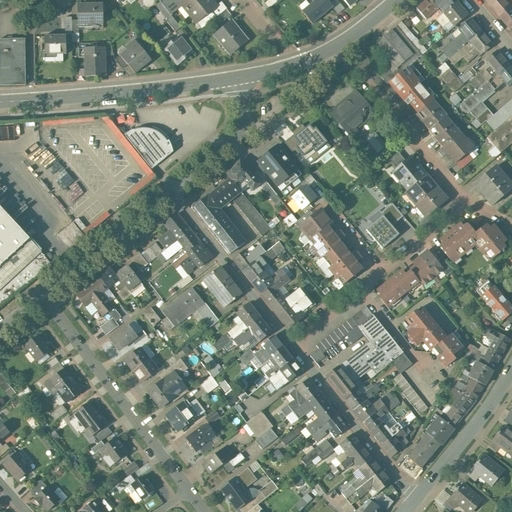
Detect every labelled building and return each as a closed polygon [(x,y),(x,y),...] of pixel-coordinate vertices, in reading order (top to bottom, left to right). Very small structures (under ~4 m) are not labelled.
[(216,6),(211,0),(164,0),(161,3),(171,16),(172,16),(169,13),(181,3),(190,14),(189,15),(196,24),(197,23),(217,7),(216,6)] [(313,0),(316,3),(304,13),(313,24),(332,8),(333,7),(329,2),(326,0),(313,0)] [(345,9),(337,0),(331,0),(329,2),(333,7),(332,8),(338,15),(345,9)] [(426,0),(416,9),(425,20),(439,8),(443,14),(456,3),(453,0),(426,0)] [(511,0),(506,0),(505,1),(504,0),(492,0),(488,4),(498,16),(510,7),(511,4),(511,0)] [(221,2),(216,6),(217,7),(197,23),(202,29),(216,18),(226,10),(227,9),(221,2)] [(456,3),(443,14),(450,21),(455,27),(467,16),(462,10),(460,12),(457,8),(459,7),(456,3)] [(103,5),(78,6),(79,25),(103,25),(103,5)] [(511,9),(510,7),(498,16),(509,30),(511,27),(511,9)] [(226,10),(216,18),(220,24),(231,16),(226,10)] [(402,21),(408,27),(419,16),(414,10),(402,21)] [(443,14),(436,20),(442,28),(450,21),(443,14)] [(181,28),(171,16),(166,21),(175,32),(181,28)] [(470,20),(458,29),(463,35),(470,42),(481,33),(470,20)] [(231,22),(214,36),(220,43),(222,41),(231,51),(245,39),(231,22)] [(383,39),(406,69),(421,56),(396,26),(383,39)] [(492,46),(481,33),(470,42),(449,60),(454,66),(463,58),(468,64),(479,54),(481,55),(492,46)] [(423,44),(430,39),(427,35),(420,41),(423,44)] [(463,35),(442,52),(449,60),(470,42),(463,35)] [(66,36),(45,37),(45,55),(67,54),(67,45),(73,45),(72,37),(66,37),(66,36)] [(179,36),(162,49),(176,67),(193,53),(187,46),(186,46),(179,36)] [(25,39),(0,39),(0,72),(26,72),(25,39)] [(406,69),(383,39),(372,47),(396,77),(406,69)] [(151,61),(134,40),(124,48),(128,53),(122,58),(127,65),(135,74),(151,61)] [(110,42),(100,43),(100,50),(104,50),(104,57),(113,57),(110,42)] [(508,65),(497,52),(485,61),(490,66),(497,74),(508,65)] [(100,56),(86,56),(86,58),(85,77),(104,77),(104,57),(100,56)] [(120,56),(114,60),(121,69),(127,65),(122,58),(120,56)] [(478,63),(473,66),(477,73),(482,70),(478,63)] [(511,83),(511,69),(508,65),(497,74),(504,83),(508,88),(511,83)] [(490,66),(475,79),(482,87),(497,74),(490,66)] [(396,77),(388,68),(379,75),(387,85),(389,83),(396,77)] [(420,85),(406,69),(396,77),(389,83),(402,99),(420,85)] [(458,80),(449,70),(440,77),(449,88),(458,80)] [(482,87),(462,104),(476,120),(487,110),(481,103),(504,83),(497,74),(482,87)] [(463,86),(458,80),(449,88),(454,94),(463,86)] [(433,101),(420,85),(402,99),(408,106),(410,104),(418,113),(433,101)] [(357,95),(347,104),(344,103),(339,108),(336,107),(331,111),(331,115),(339,124),(338,127),(341,130),(344,130),(349,136),(352,136),(356,133),(356,130),(370,119),(370,122),(371,121),(371,111),(355,92),(357,95)] [(456,106),(462,100),(456,94),(450,99),(456,106)] [(511,100),(493,117),(494,118),(487,123),(494,132),(511,116),(511,100)] [(446,117),(433,101),(418,113),(416,115),(429,131),(446,117)] [(407,108),(401,113),(404,117),(411,112),(407,108)] [(487,110),(476,120),(481,126),(492,116),(487,110)] [(511,116),(494,132),(487,138),(500,154),(511,143),(511,134),(510,132),(511,130),(511,116)] [(429,131),(429,132),(442,148),(447,144),(459,133),(446,117),(429,131)] [(129,133),(124,136),(152,170),(173,152),(172,147),(169,141),(168,142),(164,137),(159,134),(155,131),(150,129),(145,129),(139,129),(134,130),(129,133)] [(338,149),(324,133),(299,153),(314,170),(326,184),(334,178),(335,179),(337,177),(336,176),(339,174),(327,159),(338,149)] [(473,150),(459,133),(447,144),(453,150),(447,155),(455,164),(473,150)] [(298,150),(289,139),(284,143),(293,154),(298,150)] [(442,148),(437,152),(443,158),(447,155),(453,150),(447,144),(442,148)] [(278,146),(258,162),(260,165),(266,173),(281,191),(302,175),(278,146)] [(406,162),(396,151),(381,163),(386,169),(391,164),(396,170),(406,162)] [(396,170),(393,173),(408,191),(426,176),(411,157),(406,162),(396,170)] [(260,185),(240,162),(226,173),(231,180),(237,187),(244,181),(252,191),(260,185)] [(266,173),(260,165),(255,168),(261,176),(266,173)] [(511,186),(500,172),(496,167),(474,185),(492,206),(511,189),(511,186)] [(408,191),(405,194),(416,206),(437,189),(426,176),(408,191)] [(231,180),(208,197),(218,210),(241,192),(237,187),(231,180)] [(275,194),(267,185),(262,189),(271,201),(277,196),(275,194)] [(306,187),(292,198),(302,210),(316,199),(306,187)] [(437,189),(416,206),(425,218),(426,218),(434,212),(447,201),(437,189)] [(271,230),(243,195),(233,203),(261,237),(271,230)] [(203,222),(218,210),(208,197),(193,209),(203,222)] [(383,216),(392,227),(403,217),(392,204),(381,213),(379,211),(378,212),(382,217),(383,216)] [(0,268),(30,240),(0,207),(0,268)] [(25,217),(17,209),(9,217),(17,225),(25,217)] [(218,210),(203,222),(229,255),(244,243),(218,210)] [(321,210),(300,227),(311,241),(327,228),(332,224),(321,210)] [(434,212),(426,218),(419,224),(423,229),(438,217),(434,212)] [(178,213),(164,224),(170,230),(178,241),(191,231),(192,230),(178,213)] [(297,222),(291,214),(283,221),(289,228),(297,222)] [(382,217),(366,231),(382,249),(399,235),(392,227),(383,216),(382,217)] [(85,237),(73,223),(60,234),(71,248),(85,237)] [(480,241),(475,235),(468,227),(466,226),(464,228),(461,225),(440,241),(443,245),(440,247),(440,249),(452,263),(475,245),(480,241)] [(480,241),(475,245),(489,262),(504,250),(504,248),(502,246),(506,243),(493,226),(489,229),(487,227),(485,227),(475,235),(480,241)] [(311,241),(308,244),(316,254),(340,234),(337,230),(332,234),(327,228),(311,241)] [(178,241),(170,230),(159,238),(168,249),(178,241)] [(191,231),(178,241),(183,247),(187,252),(200,242),(191,231)] [(340,234),(316,254),(324,264),(343,248),(339,242),(344,238),(340,234)] [(163,253),(162,254),(168,261),(182,249),(181,248),(183,247),(178,241),(168,249),(163,253)] [(163,253),(155,242),(148,247),(157,258),(162,254),(163,253)] [(187,252),(186,253),(190,258),(195,265),(198,269),(213,257),(200,242),(187,252)] [(269,242),(261,248),(265,253),(271,249),(273,247),(269,242)] [(273,247),(271,249),(276,256),(284,250),(278,243),(273,247)] [(260,246),(256,250),(256,252),(250,257),(254,262),(265,253),(261,248),(260,246)] [(343,248),(324,264),(333,275),(358,255),(354,251),(349,255),(343,248)] [(265,253),(254,262),(259,268),(260,267),(261,268),(277,256),(276,256),(271,249),(265,253)] [(245,251),(233,260),(242,271),(254,262),(250,257),(245,251)] [(436,262),(427,251),(419,258),(435,277),(442,271),(443,271),(436,262)] [(41,252),(0,288),(0,307),(52,265),(41,252)] [(140,254),(132,260),(140,270),(148,264),(140,254)] [(358,255),(333,275),(342,286),(342,287),(347,283),(362,271),(356,264),(361,260),(358,255)] [(190,258),(180,266),(184,271),(187,275),(193,271),(191,268),(195,265),(190,258)] [(419,258),(413,263),(415,266),(409,271),(418,282),(422,287),(435,277),(419,258)] [(452,272),(441,258),(436,262),(443,271),(442,271),(447,277),(452,272)] [(259,268),(254,262),(242,271),(252,283),(263,274),(259,268)] [(143,286),(128,266),(116,275),(119,280),(124,286),(131,295),(143,286)] [(184,271),(180,266),(175,270),(179,275),(184,271)] [(116,275),(110,268),(98,277),(108,289),(114,284),(119,280),(116,275)] [(220,268),(206,279),(211,285),(209,287),(220,301),(222,300),(227,306),(241,295),(220,268)] [(281,270),(271,277),(270,280),(274,284),(285,275),(281,270)] [(402,272),(377,292),(381,297),(379,298),(387,308),(418,282),(411,273),(406,276),(402,272)] [(263,274),(252,283),(261,294),(272,286),(274,284),(270,280),(265,273),(263,274)] [(274,284),(272,286),(277,291),(290,281),(285,275),(274,284)] [(108,289),(98,277),(87,286),(96,298),(102,294),(108,289)] [(119,280),(114,284),(115,285),(117,288),(119,290),(124,286),(119,280)] [(337,280),(332,284),(338,291),(343,287),(342,287),(342,286),(337,280)] [(511,313),(511,309),(488,281),(477,291),(482,297),(481,298),(502,322),(511,313)] [(338,291),(329,298),(332,303),(352,288),(347,283),(342,287),(342,286),(342,287),(343,287),(338,291)] [(96,298),(87,286),(75,295),(85,307),(91,302),(96,298)] [(119,290),(116,292),(123,301),(131,295),(124,286),(119,290)] [(272,286),(261,294),(270,306),(282,297),(277,291),(272,286)] [(193,289),(162,313),(166,319),(174,328),(197,311),(205,304),(193,289)] [(300,292),(287,303),(282,297),(291,309),(305,297),(300,292)] [(113,308),(102,294),(96,298),(107,312),(113,308)] [(305,297),(291,309),(296,315),(312,303),(307,296),(305,297)] [(282,297),(270,306),(279,318),(291,309),(282,297)] [(107,312),(96,298),(91,302),(102,316),(107,312)] [(218,321),(205,304),(197,311),(210,328),(218,321)] [(260,319),(249,305),(237,314),(243,322),(248,329),(260,319)] [(366,307),(352,318),(359,327),(373,316),(366,307)] [(113,308),(107,312),(115,322),(121,318),(113,308)] [(159,321),(150,309),(143,314),(156,331),(160,328),(156,323),(159,321)] [(296,315),(291,309),(279,318),(289,329),(300,320),(296,315)] [(422,310),(417,314),(415,312),(405,319),(414,329),(407,335),(416,346),(423,341),(431,351),(446,339),(422,310)] [(93,333),(112,318),(108,313),(102,318),(104,321),(92,331),(93,333)] [(174,328),(166,319),(162,322),(170,332),(175,329),(174,328)] [(260,319),(248,329),(254,335),(253,336),(259,343),(271,333),(260,319)] [(351,319),(316,346),(318,349),(322,354),(357,327),(351,319)] [(243,322),(228,334),(229,336),(233,340),(248,329),(243,322)] [(378,323),(370,329),(376,338),(385,331),(378,323)] [(128,327),(110,341),(118,352),(131,341),(136,337),(128,327)] [(101,329),(94,333),(98,340),(105,335),(101,329)] [(248,329),(233,340),(236,344),(238,347),(253,336),(254,335),(248,329)] [(498,334),(491,330),(486,338),(493,342),(498,334)] [(142,332),(136,337),(131,341),(135,346),(137,344),(146,337),(142,332)] [(510,341),(498,334),(493,342),(489,349),(501,356),(510,341)] [(226,335),(213,345),(218,352),(228,344),(233,340),(229,336),(228,337),(226,335)] [(446,339),(431,351),(433,350),(447,367),(455,360),(452,357),(458,352),(458,351),(461,349),(450,335),(446,339)] [(39,336),(25,346),(36,361),(50,351),(39,336)] [(274,336),(261,346),(263,348),(271,359),(272,358),(284,349),(274,336)] [(146,337),(137,344),(141,349),(150,342),(146,337)] [(394,343),(381,354),(389,364),(403,354),(394,343)] [(258,344),(250,349),(253,353),(261,349),(258,344)] [(364,347),(338,367),(347,379),(352,385),(371,369),(376,375),(383,369),(374,359),(364,347)] [(263,348),(257,353),(257,352),(253,354),(253,355),(256,358),(251,362),(258,370),(269,361),(271,359),(263,348)] [(138,349),(124,360),(133,372),(147,361),(143,356),(138,349)] [(284,349),(272,358),(280,369),(292,360),(284,349)] [(318,349),(310,356),(316,364),(325,358),(322,354),(318,349)] [(483,359),(480,364),(492,371),(501,356),(489,349),(483,359)] [(250,350),(239,359),(245,367),(251,362),(256,358),(253,355),(253,354),(250,350)] [(477,352),(473,360),(478,363),(480,364),(483,359),(479,356),(480,354),(477,352)] [(389,364),(381,354),(374,359),(383,369),(389,364)] [(215,376),(222,371),(210,355),(203,361),(215,376)] [(55,358),(44,366),(48,371),(59,363),(55,358)] [(273,366),(263,374),(267,380),(280,369),(272,358),(271,359),(269,361),(273,366)] [(180,359),(161,373),(165,379),(173,373),(174,374),(185,365),(180,359)] [(292,360),(280,369),(281,370),(288,379),(288,380),(295,374),(300,370),(292,360)] [(147,361),(133,372),(142,383),(155,372),(152,367),(147,361)] [(480,364),(478,363),(469,378),(471,379),(484,386),(492,371),(480,364)] [(335,388),(347,379),(338,367),(326,377),(335,388)] [(64,369),(49,380),(58,391),(58,392),(72,381),(64,369)] [(281,370),(269,379),(276,388),(284,382),(288,379),(281,370)] [(165,379),(148,393),(160,408),(171,400),(174,403),(188,392),(174,374),(173,373),(165,379)] [(288,379),(284,382),(287,385),(297,376),(295,374),(288,380),(288,379)] [(428,409),(400,374),(392,380),(419,415),(428,409)] [(469,378),(463,374),(460,380),(466,383),(469,378)] [(211,376),(199,384),(207,395),(218,386),(211,376)] [(318,392),(308,379),(295,390),(296,391),(296,390),(301,396),(305,402),(318,392)] [(352,385),(347,379),(335,388),(345,400),(356,390),(352,385)] [(484,386),(471,379),(466,388),(463,394),(475,401),(484,386)] [(58,391),(49,380),(45,384),(53,395),(58,391)] [(72,381),(58,392),(67,403),(81,393),(72,381)] [(265,381),(249,395),(259,408),(276,394),(265,381)] [(462,385),(458,382),(454,389),(463,394),(466,388),(462,386),(462,385)] [(375,385),(361,396),(365,402),(380,391),(375,385)] [(27,388),(18,395),(21,400),(31,393),(27,388)] [(454,389),(452,388),(447,395),(456,402),(463,394),(454,389)] [(296,391),(290,396),(294,401),(301,396),(296,390),(296,391)] [(356,390),(345,400),(354,411),(365,402),(361,396),(356,390)] [(318,392),(305,402),(309,407),(315,414),(328,404),(318,392)] [(389,394),(370,408),(375,414),(393,399),(389,394)] [(475,401),(463,394),(456,402),(452,407),(463,416),(475,401)] [(294,401),(287,407),(292,413),(305,402),(301,396),(294,401)] [(393,399),(375,414),(379,420),(399,404),(395,397),(393,399)] [(198,417),(186,401),(166,416),(178,432),(198,417)] [(305,402),(292,413),(296,418),(309,407),(305,402)] [(365,402),(354,411),(363,423),(375,414),(370,408),(365,402)] [(106,426),(89,403),(73,415),(74,416),(76,414),(87,429),(83,431),(89,438),(106,426)] [(328,404),(315,414),(320,420),(324,425),(336,415),(328,404)] [(62,405),(50,414),(55,421),(67,412),(62,405)] [(463,416),(452,407),(445,417),(442,421),(453,429),(463,416)] [(215,411),(205,419),(209,425),(219,417),(215,411)] [(261,412),(246,424),(250,430),(266,418),(261,412)] [(445,417),(439,412),(435,416),(442,421),(445,417)] [(375,414),(363,423),(372,434),(384,425),(379,420),(375,414)] [(435,416),(434,414),(431,419),(438,425),(442,421),(435,416)] [(336,415),(324,425),(328,430),(334,438),(347,429),(336,415)] [(405,419),(389,431),(393,437),(409,424),(405,419)] [(320,420),(307,430),(311,435),(324,425),(320,420)] [(438,425),(431,435),(442,443),(453,429),(442,421),(438,425)] [(269,422),(253,434),(257,439),(270,429),(273,427),(269,422)] [(409,424),(393,437),(398,443),(406,436),(407,437),(412,434),(410,432),(413,429),(409,424)] [(324,425),(311,435),(315,440),(328,430),(324,425)] [(384,425),(372,434),(381,446),(393,437),(389,431),(384,425)] [(214,436),(207,426),(202,430),(209,440),(214,436)] [(299,427),(293,432),(296,436),(303,431),(299,427)] [(511,433),(503,427),(499,433),(498,432),(492,441),(500,447),(507,451),(511,445),(511,433)] [(107,428),(94,438),(98,444),(112,433),(107,428)] [(202,430),(200,429),(186,439),(196,452),(199,450),(210,442),(209,440),(202,430)] [(257,439),(255,441),(262,450),(277,438),(270,429),(257,439)] [(293,432),(281,442),(285,446),(294,439),(293,439),(296,436),(293,432)] [(351,434),(339,445),(345,452),(342,454),(341,454),(335,459),(340,465),(345,461),(349,458),(362,448),(351,434)] [(440,446),(426,435),(422,439),(436,450),(440,446)] [(393,437),(381,446),(391,458),(402,449),(398,443),(393,437)] [(127,454),(115,438),(105,447),(100,450),(105,457),(109,455),(115,463),(114,463),(115,464),(127,454)] [(422,439),(407,458),(399,467),(403,470),(403,471),(412,478),(420,469),(436,450),(422,439)] [(325,441),(313,450),(318,457),(330,447),(325,441)] [(500,447),(492,441),(489,445),(497,451),(500,447)] [(101,442),(91,449),(95,454),(100,450),(105,447),(101,442)] [(210,442),(199,450),(202,455),(213,446),(210,442)] [(0,443),(0,457),(9,449),(5,444),(2,447),(0,443)] [(318,457),(317,457),(321,462),(334,452),(330,447),(318,457)] [(227,448),(203,466),(210,475),(234,457),(227,448)] [(362,448),(349,458),(353,463),(358,469),(371,459),(362,448)] [(279,450),(273,453),(277,461),(284,458),(279,450)] [(313,450),(300,460),(305,467),(317,457),(318,457),(313,450)] [(16,454),(3,465),(9,472),(10,471),(18,481),(19,480),(17,478),(22,474),(24,476),(31,470),(16,454)] [(503,472),(483,456),(479,462),(478,461),(471,470),(478,476),(485,482),(491,476),(496,480),(503,472)] [(340,465),(335,459),(331,462),(336,469),(340,465)] [(371,459),(358,469),(365,477),(368,481),(381,471),(371,459)] [(256,461),(250,465),(254,472),(261,467),(256,461)] [(349,466),(345,461),(340,465),(344,470),(345,471),(350,467),(349,466)] [(133,463),(123,470),(128,477),(138,469),(133,463)] [(336,469),(331,472),(335,477),(344,470),(340,465),(336,469)] [(248,468),(221,489),(227,496),(232,492),(228,487),(238,480),(243,487),(256,477),(248,468)] [(478,476),(471,470),(467,474),(474,481),(478,476)] [(381,471),(368,481),(371,485),(378,493),(390,483),(381,471)] [(154,491),(144,476),(130,486),(134,492),(135,491),(141,500),(142,499),(144,498),(144,499),(150,495),(149,494),(154,491)] [(360,478),(350,486),(354,492),(368,481),(365,477),(362,480),(360,478)] [(40,480),(30,489),(35,494),(44,485),(40,480)] [(238,480),(228,487),(232,492),(227,496),(238,511),(240,509),(252,500),(252,499),(247,492),(243,487),(238,480)] [(368,481),(354,492),(359,498),(370,490),(367,487),(371,485),(368,481)] [(271,482),(260,491),(261,492),(265,499),(277,489),(271,482)] [(324,493),(317,484),(312,488),(320,497),(324,493)] [(480,501),(462,485),(458,490),(457,489),(450,498),(458,504),(464,510),(469,504),(474,508),(480,501)] [(350,486),(345,490),(349,496),(354,492),(350,486)] [(52,493),(47,488),(36,498),(47,511),(57,502),(59,504),(64,500),(55,490),(52,493)] [(258,492),(254,490),(250,490),(247,492),(252,499),(261,492),(260,491),(260,490),(258,492)] [(261,492),(252,499),(252,500),(240,509),(241,511),(248,511),(257,505),(265,499),(261,492)] [(354,492),(349,496),(354,502),(359,498),(354,492)] [(308,494),(294,507),(298,511),(299,511),(312,499),(308,494)] [(107,498),(101,502),(108,511),(109,511),(115,508),(107,498)] [(458,504),(450,498),(446,502),(454,509),(458,504)] [(101,511),(93,502),(81,511),(80,511),(101,511)] [(383,511),(371,503),(368,508),(364,511),(383,511)]
